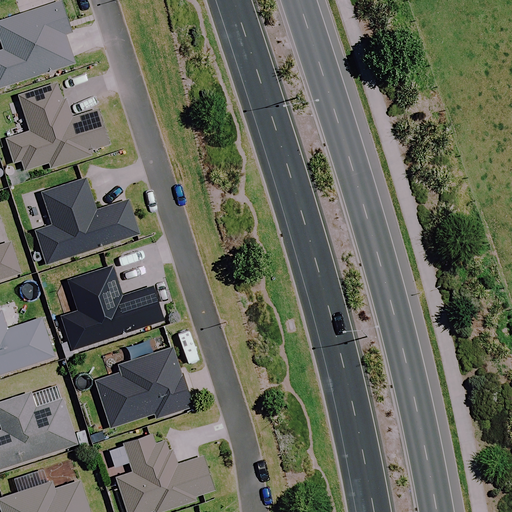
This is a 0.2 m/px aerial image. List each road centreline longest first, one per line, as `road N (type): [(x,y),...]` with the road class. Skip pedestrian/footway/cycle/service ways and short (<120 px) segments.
road 1 (residential): [(103,0),(235,411),(252,511)]
road 2 (primary): [(297,0),(368,218),(416,397),(436,511)]
road 3 (primary): [(370,511),(304,224),(232,0)]
